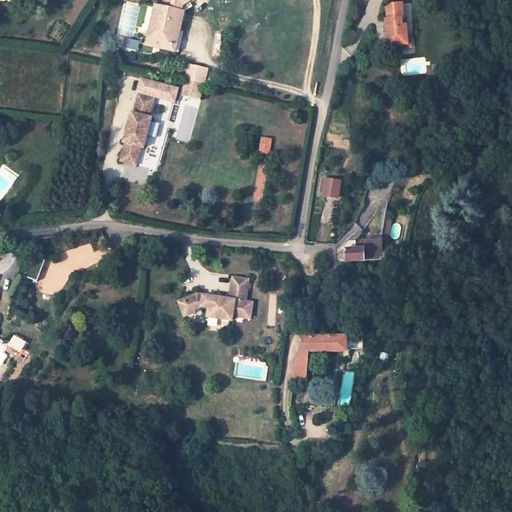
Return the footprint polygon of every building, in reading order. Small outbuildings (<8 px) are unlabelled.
[(191,0),(173,0),(172,9),(156,5),(148,44),(159,47),(159,44),(173,47),(176,33),(181,31),(185,11),(182,11),(183,5),(191,0)] [(403,2),(388,4),(390,23),(388,23),(390,43),(409,41),(407,22),(403,22),(403,17),(404,17),(403,2)] [(159,44),(159,47),(176,51),(181,31),(176,33),(173,47),(159,44)] [(140,50),(141,42),(131,41),(131,49),(140,50)] [(189,64),(186,79),(203,83),(206,68),(189,64)] [(136,164),(141,146),(145,147),(153,117),(149,117),(153,100),(145,98),(146,94),(162,98),(166,86),(140,79),(137,92),(140,93),(138,96),(134,112),(131,112),(123,141),(127,142),(122,161),(136,164)] [(203,83),(186,79),(183,92),(201,96),(204,83),(203,83)] [(272,139),(261,138),(260,153),(270,154),(272,139)] [(340,182),(325,180),(322,197),(337,199),(340,182)] [(385,215),(380,239),(380,244),(387,245),(392,217),(385,215)] [(335,232),(329,243),(334,244),(342,235),(335,232)] [(362,248),(363,259),(381,259),(380,244),(380,239),(367,240),(362,248)] [(348,241),(344,249),(362,248),(361,240),(348,241)] [(344,260),(363,259),(362,248),(344,249),(344,260)] [(36,255),(29,276),(39,280),(46,259),(36,255)] [(249,277),(237,275),(234,296),(207,292),(200,294),(200,305),(213,307),(211,317),(236,321),(237,316),(253,318),(256,299),(247,298),(249,277)] [(348,337),(302,335),(299,344),(297,352),(295,366),(292,382),(307,383),(311,350),(348,350),(348,337)] [(488,338),(488,352),(507,352),(507,342),(500,341),(500,338),(488,338)]
